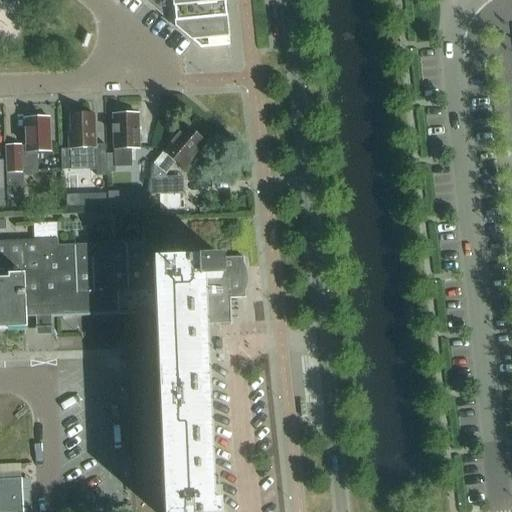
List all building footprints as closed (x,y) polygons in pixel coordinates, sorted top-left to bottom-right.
[(141,0),(154,10),(200,49),(229,47),(224,0),(141,0)] [(115,174),(115,167),(130,167),(130,149),(140,149),(140,144),(142,142),(142,137),(139,134),(139,114),(135,115),(132,112),(126,112),(125,115),(113,116),(114,156),(107,156),(107,174),(115,174)] [(96,172),(95,156),(93,115),(70,116),(71,132),(68,132),(69,151),(74,151),(75,168),(90,167),(90,172),(96,172)] [(38,175),(37,153),(51,153),(50,120),(47,120),(47,116),(37,117),(38,120),(24,121),(25,147),(22,147),(22,146),(5,147),(7,197),(24,196),(23,176),(38,175)] [(166,176),(177,163),(183,169),(204,144),(184,128),(154,164),(153,166),(152,171),(148,197),(183,196),(182,178),(166,178),(166,176)] [(96,195),(96,207),(106,207),(106,195),(96,195)] [(0,330),(22,329),(21,318),(37,317),(52,316),(56,316),(59,316),(77,315),(115,314),(114,293),(119,292),(140,291),(140,296),(155,295),(156,314),(156,323),(157,339),(158,365),(159,391),(160,417),(161,443),(162,469),(163,494),(163,511),(222,511),(220,511),(219,486),(213,486),(207,325),(219,325),(232,324),(232,309),(231,299),(246,299),(246,293),(248,288),(248,283),(248,281),(248,279),(248,275),(247,268),(244,263),(244,258),(224,259),(224,253),(218,253),(218,259),(155,261),(155,264),(151,264),(146,264),(145,242),(126,243),(109,244),(91,245),(75,245),(58,246),(58,234),(57,224),(34,225),(34,227),(35,229),(35,241),(18,242),(0,242),(0,330)] [(0,480),(0,511),(19,511),(18,480),(0,480)]
